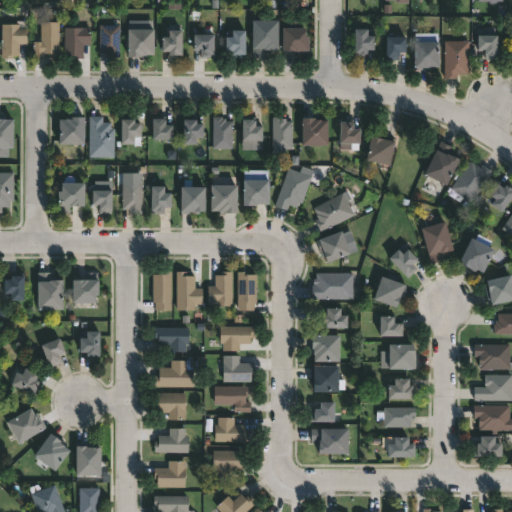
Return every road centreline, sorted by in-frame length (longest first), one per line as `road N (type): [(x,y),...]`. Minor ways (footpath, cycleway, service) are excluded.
road 1 (residential): [(511,146),(480,124),(331,86),(0,86)]
road 2 (residential): [(287,245),(0,243)]
road 3 (residential): [(128,511),(128,244)]
road 4 (residential): [(282,478),(287,245)]
road 5 (residential): [(511,477),(282,478)]
road 6 (residential): [(445,476),(450,308)]
road 7 (residential): [(36,87),(35,243)]
